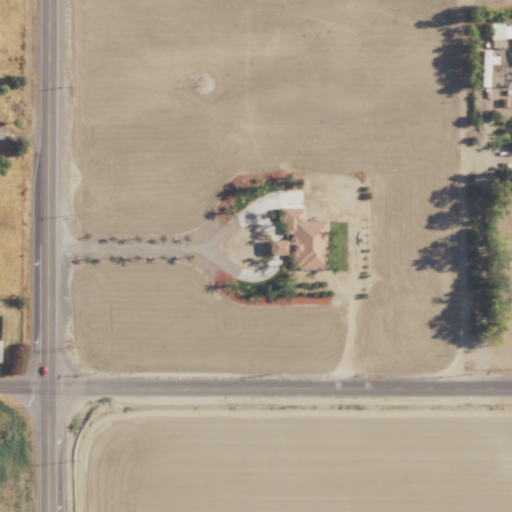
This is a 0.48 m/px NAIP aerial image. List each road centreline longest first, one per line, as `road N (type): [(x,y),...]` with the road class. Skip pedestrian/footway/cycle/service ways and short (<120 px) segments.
road 1 (tertiary): [(46,511),(47,0)]
road 2 (tertiary): [(47,387),(511,392)]
